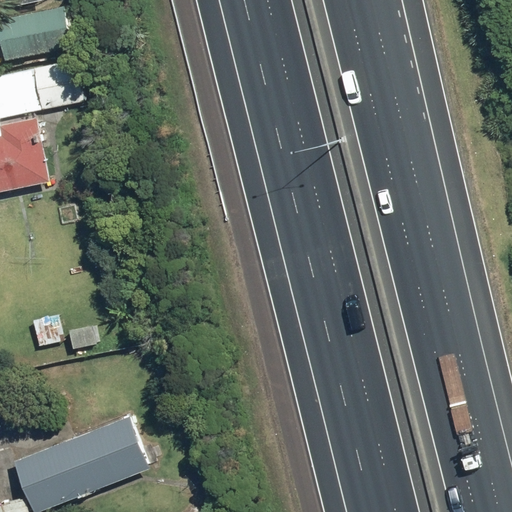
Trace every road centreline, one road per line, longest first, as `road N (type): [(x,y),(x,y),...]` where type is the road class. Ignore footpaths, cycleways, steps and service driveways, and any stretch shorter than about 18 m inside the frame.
road 1 (motorway): [(348,0),(476,511)]
road 2 (motorway): [(396,511),(268,0)]
